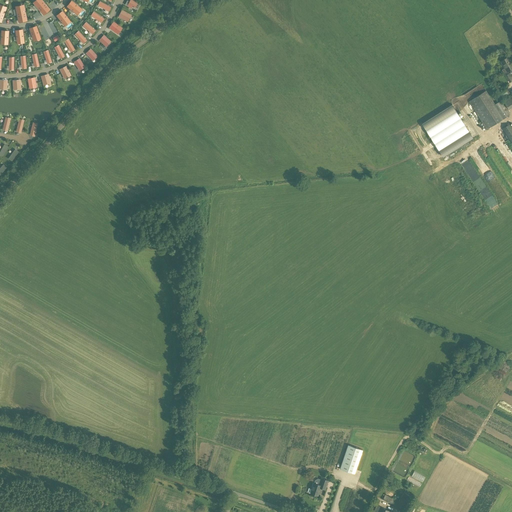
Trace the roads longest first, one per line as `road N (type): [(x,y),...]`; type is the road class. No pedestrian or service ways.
road 1 (unclassified): [(285,511),(0,419)]
road 2 (unclassified): [(0,196),(115,64),(202,0)]
